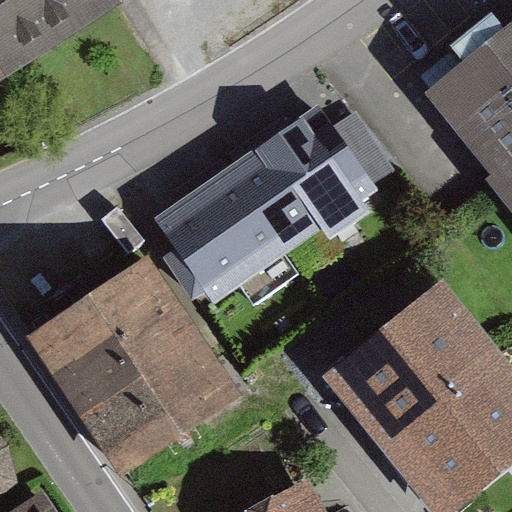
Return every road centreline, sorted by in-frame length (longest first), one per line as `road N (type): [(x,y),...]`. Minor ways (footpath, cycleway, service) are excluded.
road 1 (residential): [(0,207),(238,86),(368,0)]
road 2 (residential): [(113,511),(0,349)]
